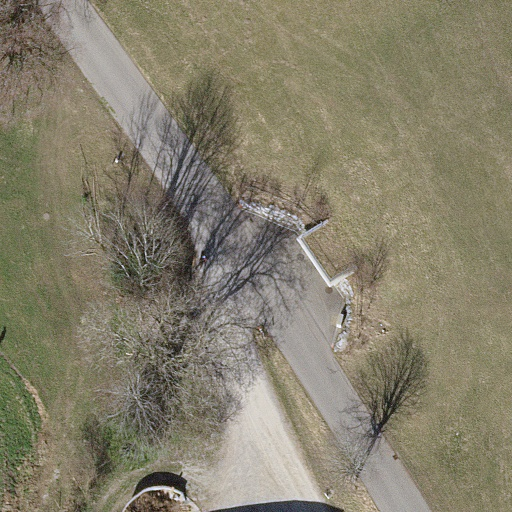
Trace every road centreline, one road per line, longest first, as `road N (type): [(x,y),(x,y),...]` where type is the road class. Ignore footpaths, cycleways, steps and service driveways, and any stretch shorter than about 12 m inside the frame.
road 1 (tertiary): [(407,511),(306,351),(59,0)]
road 2 (track): [(200,197),(253,410),(307,511)]
